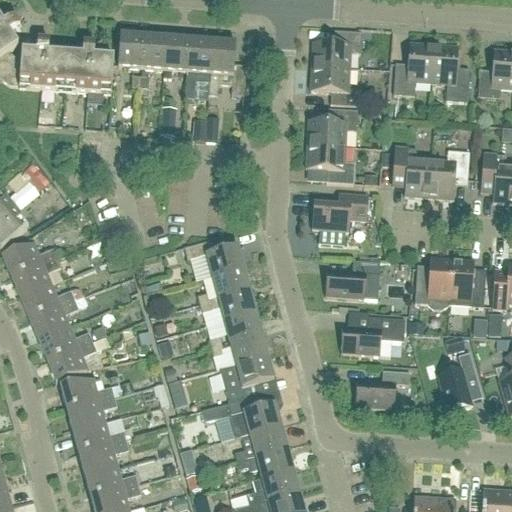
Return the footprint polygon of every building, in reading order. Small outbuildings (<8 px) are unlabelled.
[(0,24),(0,61),(7,57),(17,50),(8,37),(19,30),(13,21),(2,29),(0,24)] [(312,47),(311,72),(349,74),(349,58),(359,59),(361,38),(333,36),(333,49),(312,47)] [(117,72),(140,74),(143,41),(119,39),(117,72)] [(140,74),(163,75),(166,43),(143,41),(140,74)] [(188,44),(166,43),(163,75),(163,83),(170,84),(170,76),(185,77),(186,77),(188,44)] [(37,57),(21,56),(20,66),(18,91),(18,92),(64,96),(67,59),(47,58),(48,45),(38,44),(37,57)] [(194,87),(208,88),(211,46),(188,44),(186,77),(185,77),(185,86),(184,96),(193,97),(194,87)] [(211,46),(208,88),(207,100),(217,101),(217,90),(231,91),(230,100),(243,101),(245,71),(233,70),(234,48),(211,46)] [(82,60),(67,59),(64,96),(110,99),(113,63),(92,61),(93,49),(83,48),(82,60)] [(414,88),(430,89),(433,51),(408,49),(407,70),(394,69),(392,100),(413,102),(414,88)] [(433,51),(430,89),(446,90),(445,106),(466,108),(468,74),(456,73),(457,53),(433,51)] [(499,94),(511,94),(511,56),(492,55),(491,76),(479,75),(476,102),(498,104),(499,94)] [(7,57),(0,61),(0,84),(9,91),(18,91),(20,66),(7,57)] [(349,74),(311,72),(309,97),(330,98),(329,110),(357,112),(358,90),(348,90),(349,74)] [(130,92),(139,93),(140,82),(131,81),(130,92)] [(140,82),(139,93),(147,94),(148,83),(140,82)] [(161,141),(173,143),(175,114),(163,113),(161,141)] [(308,125),(306,150),(344,152),(345,136),(355,137),(356,116),(329,114),(328,126),(308,125)] [(205,127),(204,147),(216,147),(218,124),(205,123),(205,127)] [(193,127),(192,146),(204,147),(205,127),(193,127)] [(325,188),(352,190),(353,168),(343,168),(344,152),(306,150),(305,174),(326,176),(325,188)] [(403,201),(428,203),(431,165),(415,164),(416,154),(394,153),(391,192),(404,192),(403,201)] [(431,165),(428,203),(452,205),(454,184),(466,185),(468,158),(447,156),(446,166),(431,165)] [(491,208),(511,209),(511,171),(503,171),(504,161),(483,159),(480,198),(492,199),(491,208)] [(311,235),(347,238),(348,225),(365,227),(367,201),(338,199),(338,211),(313,209),(311,235)] [(0,203),(0,255),(26,233),(0,203)] [(212,246),(183,253),(186,265),(205,260),(211,283),(243,274),(236,251),(215,257),(212,246)] [(1,261),(10,283),(56,264),(52,254),(38,260),(32,248),(1,261)] [(448,311),(451,265),(429,263),(428,272),(416,271),(413,309),(427,310),(433,314),(441,315),(448,311)] [(10,283),(19,304),(51,291),(46,279),(60,273),(56,264),(10,283)] [(473,266),(451,265),(448,311),(482,313),(485,276),(472,275),(473,266)] [(324,301),(363,304),(365,279),(378,280),(379,268),(352,266),(351,278),(326,276),(324,301)] [(505,309),(511,309),(511,268),(506,268),(506,277),(494,276),(491,314),(505,315),(505,309)] [(198,310),(249,296),(243,274),(211,283),(203,285),(206,299),(196,302),(198,310)] [(19,304),(28,325),(73,305),(69,296),(56,302),(51,291),(19,304)] [(223,327),(255,318),(249,296),(198,310),(200,318),(219,313),(223,327)] [(28,325),(37,346),(68,332),(64,321),(78,315),(73,305),(28,325)] [(229,349),(261,340),(255,318),(223,327),(229,349)] [(367,323),(366,335),(341,333),(340,358),(378,361),(380,346),(402,347),(404,325),(367,323)] [(37,346),(46,367),(91,347),(87,338),(73,344),(68,332),(37,346)] [(235,371),(267,362),(261,340),(229,349),(235,371)] [(208,346),(210,354),(220,351),(218,343),(208,346)] [(464,354),(462,344),(445,349),(448,358),(464,354)] [(91,347),(46,367),(55,389),(87,375),(81,363),(95,357),(91,347)] [(220,351),(210,354),(212,362),(223,359),(220,351)] [(436,381),(447,418),(471,411),(464,387),(476,384),(468,358),(457,361),(460,374),(436,381)] [(509,382),(497,385),(508,423),(511,421),(511,360),(504,362),(509,382)] [(228,409),(257,401),(254,390),(273,385),(267,362),(235,371),(218,375),(225,397),(228,409)] [(354,412),(393,415),(395,390),(408,390),(409,378),(382,376),(381,388),(356,387),(354,412)] [(59,393),(65,415),(113,402),(110,392),(96,396),(92,383),(59,393)] [(248,440),(280,431),(274,409),(260,412),(257,401),(228,409),(228,410),(201,417),(204,428),(227,422),(234,445),(240,443),(248,441),(248,440)] [(65,415),(71,437),(104,428),(101,416),(116,412),(113,402),(65,415)] [(71,437),(77,459),(125,446),(122,436),(108,440),(104,428),(71,437)] [(246,464),(254,462),(286,454),(280,431),(248,440),(248,441),(240,443),(246,464)] [(77,459),(83,481),(116,472),(113,460),(128,456),(125,446),(77,459)] [(257,474),(260,484),(292,475),(286,454),(254,462),(246,465),(246,464),(235,467),(237,475),(248,472),(249,476),(257,474)] [(233,459),(235,467),(246,464),(243,456),(233,459)] [(83,481),(89,503),(137,489),(134,480),(120,484),(116,472),(83,481)] [(245,500),(248,511),(298,497),(292,475),(260,484),(252,486),(255,498),(245,500)] [(89,503),(91,511),(127,511),(125,504),(140,500),(137,489),(89,503)] [(0,511),(9,511),(3,490),(0,490),(0,511)] [(501,511),(503,496),(482,495),(480,511),(501,511)] [(511,511),(511,496),(503,496),(501,511),(511,511)] [(248,511),(245,511),(301,511),(298,497),(248,511)] [(433,511),(434,503),(413,502),(412,511),(433,511)] [(454,511),(455,505),(434,503),(433,511),(454,511)]
